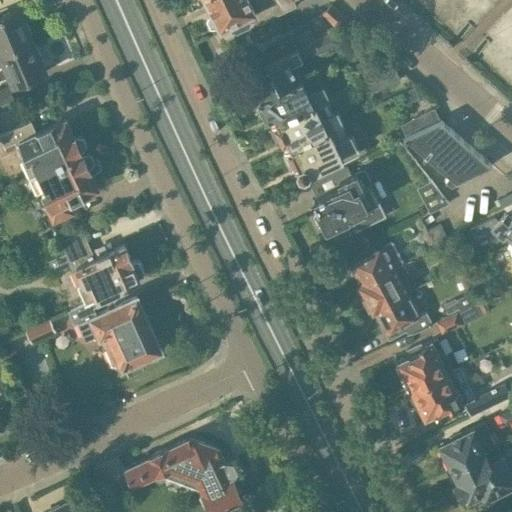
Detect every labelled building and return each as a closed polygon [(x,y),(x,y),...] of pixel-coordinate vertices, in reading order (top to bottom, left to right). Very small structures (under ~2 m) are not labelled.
[(255,10),(261,22),(295,5),(292,0),(207,0),(213,11),(207,18),(211,26),(221,26),(221,27),(228,23),(232,30),(237,32),(249,26),(251,21),(248,14),(255,10)] [(418,0),(456,34),(455,35),(462,41),(463,39),(462,38),(474,26),(475,27),(496,4),(495,3),(498,0),(418,0)] [(336,26),(345,16),(330,4),(322,14),(336,26)] [(511,4),(505,13),(504,12),(483,34),(484,35),(472,48),(471,47),(470,48),(511,86),(511,4)] [(0,52),(34,39),(20,7),(0,15),(0,52)] [(254,93),(259,94),(260,97),(305,75),(297,60),(339,39),(334,29),(248,71),(253,81),(250,84),(254,93)] [(47,70),(34,39),(0,52),(0,77),(10,74),(14,84),(47,70)] [(393,64),(364,79),(370,92),(400,77),(393,64)] [(262,114),(270,115),(272,115),(275,121),(275,122),(275,123),(325,98),(330,96),(317,69),(305,75),(260,97),(261,97),(257,104),(262,114)] [(0,103),(15,97),(9,84),(0,88),(0,103)] [(419,96),(414,86),(403,91),(408,101),(419,96)] [(325,98),(275,123),(270,126),(278,143),(283,140),(284,142),(286,141),(290,148),(289,148),(335,126),(342,122),(344,121),(338,108),(331,111),(325,98)] [(402,127),(409,138),(442,119),(436,107),(427,112),(417,118),(402,127)] [(67,117),(31,133),(21,138),(22,141),(28,155),(23,157),(31,174),(82,151),(82,150),(83,149),(87,144),(83,135),(77,135),(75,136),(67,117)] [(453,182),(493,163),(442,119),(409,138),(450,173),(447,177),(453,182)] [(335,126),(289,148),(290,150),(286,152),(285,153),(284,154),(284,156),(290,167),(291,168),(293,169),(295,169),(298,167),(302,175),(338,157),(340,160),(360,151),(351,132),(348,134),(342,122),(335,126)] [(21,138),(31,133),(26,123),(10,129),(17,143),(22,141),(21,138)] [(83,153),(82,151),(31,174),(38,190),(43,188),(49,201),(44,203),(53,224),(76,213),(69,197),(97,184),(89,167),(91,166),(95,161),(91,152),(85,152),(83,153)] [(384,213),(370,184),(372,183),(372,181),(378,178),(373,167),(367,170),(365,169),(351,175),(347,165),(312,182),(318,195),(315,197),(320,207),(317,209),(315,210),(315,212),(315,213),(319,223),(321,224),(323,224),(325,224),(327,222),(328,224),(350,214),(356,226),(384,213)] [(430,180),(417,186),(429,211),(448,202),(430,180)] [(511,213),(507,209),(499,219),(494,216),(470,227),(475,238),(487,233),(497,241),(502,235),(504,237),(508,231),(511,234),(511,213)] [(441,222),(428,227),(435,244),(448,238),(441,222)] [(60,240),(66,252),(88,241),(83,230),(60,240)] [(461,243),(467,240),(462,230),(456,233),(461,243)] [(361,282),(359,283),(360,284),(402,262),(403,261),(392,240),(365,254),(363,249),(350,256),(352,260),(350,262),(361,282)] [(78,284),(86,302),(92,299),(96,297),(140,277),(139,275),(144,273),(144,268),(141,261),(137,258),(132,260),(124,242),(109,248),(106,242),(95,247),(98,254),(94,255),(88,241),(66,252),(49,259),(53,268),(70,261),(75,271),(79,269),(84,281),(78,284)] [(451,250),(456,261),(467,256),(462,245),(451,250)] [(365,300),(367,299),(373,310),(410,290),(412,289),(405,277),(409,274),(402,262),(360,284),(361,287),(359,289),(365,300)] [(420,310),(410,290),(373,310),(374,311),(376,311),(389,337),(413,324),(415,328),(431,320),(425,308),(420,310)] [(96,297),(92,299),(86,302),(69,309),(75,322),(79,320),(87,339),(110,328),(116,341),(105,346),(114,365),(125,360),(126,362),(127,361),(132,372),(147,365),(142,354),(162,344),(139,293),(97,312),(95,306),(99,304),(96,297)] [(455,298),(443,303),(448,313),(459,307),(455,298)] [(482,313),(476,301),(436,320),(442,332),(482,313)] [(51,318),(27,328),(32,341),(56,330),(51,318)] [(399,361),(405,373),(404,374),(404,378),(407,385),(410,388),(411,387),(412,388),(453,368),(438,336),(421,344),(423,348),(399,361)] [(6,359),(18,354),(12,341),(0,347),(6,359)] [(453,368),(412,388),(412,389),(411,390),(411,394),(415,401),(418,403),(420,403),(426,415),(450,403),(452,408),(475,396),(459,365),(453,368)] [(481,410),(511,394),(511,380),(475,398),(481,410)] [(0,417),(0,412),(11,408),(0,382),(0,427),(3,426),(0,417)] [(451,466),(486,448),(480,435),(490,430),(485,420),(439,443),(451,466)] [(119,457),(94,469),(103,486),(117,479),(122,489),(135,483),(150,476),(161,480),(170,475),(203,489),(204,489),(204,491),(203,491),(213,511),(243,497),(233,476),(239,468),(235,459),(225,458),(218,443),(194,435),(135,462),(124,468),(119,457)] [(486,448),(451,466),(447,468),(462,498),(466,496),(468,500),(471,499),(472,500),(475,500),(480,498),(481,494),(483,493),(485,497),(511,483),(511,467),(504,452),(491,458),(486,448)] [(77,511),(72,500),(45,511),(77,511)]
